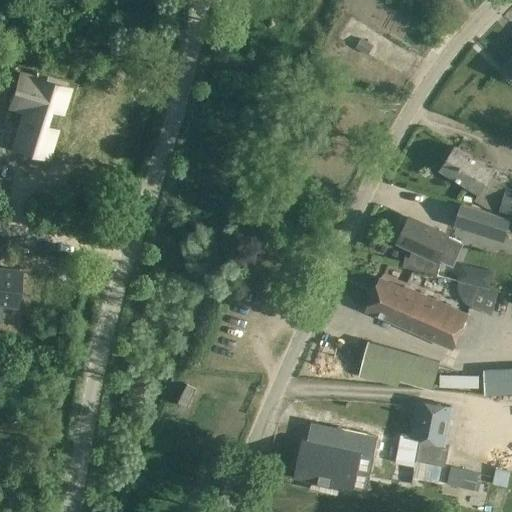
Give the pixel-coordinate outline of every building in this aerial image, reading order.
[(347,33),(343,39),(354,46),(358,40),(347,33)] [(511,88),(501,77),(475,103),(495,122),(511,104),(511,88)] [(37,78),(16,147),(48,157),(70,89),(37,78)] [(455,147),(440,170),(457,180),(480,195),(495,172),(472,157),(455,147)] [(502,203),(498,214),(511,218),(511,188),(507,187),(502,203)] [(464,204),(458,223),(504,238),(510,219),(493,213),(464,204)] [(409,257),(405,256),(403,267),(438,274),(441,261),(451,267),(462,243),(409,218),(408,222),(402,222),(397,234),(400,238),(398,242),(414,249),(409,257)] [(493,307),(495,291),(490,290),(494,269),(460,264),(456,284),(475,287),(472,304),(493,307)] [(0,311),(1,305),(15,306),(20,271),(1,268),(0,268),(0,311)] [(405,327),(420,293),(405,286),(404,289),(381,279),(367,310),(405,327)] [(420,293),(405,327),(453,348),(468,314),(420,293)] [(366,338),(356,371),(430,392),(440,359),(366,338)] [(511,392),(511,365),(482,366),(483,394),(511,392)] [(440,386),(479,387),(479,375),(440,375),(440,386)] [(413,435),(422,437),(417,462),(445,468),(449,448),(444,447),(452,408),(439,405),(419,401),(413,435)] [(302,461),(298,478),(351,489),(358,454),(374,458),(379,435),(336,427),(332,448),(303,442),(300,460),(302,461)]
